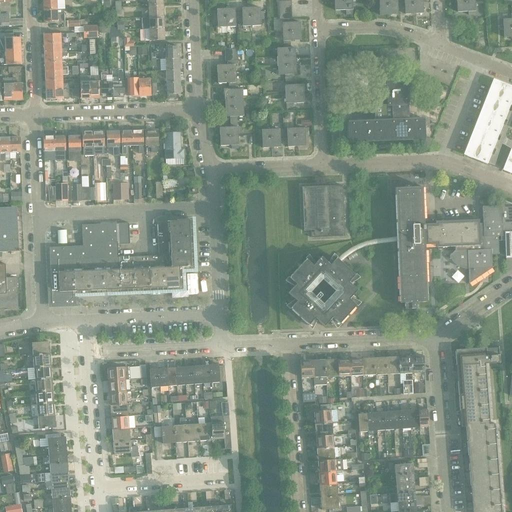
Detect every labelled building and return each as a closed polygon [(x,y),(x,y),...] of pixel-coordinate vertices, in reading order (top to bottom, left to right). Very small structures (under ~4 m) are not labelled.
[(57,10),(56,0),(43,0),(44,10),(57,10)] [(389,15),(388,0),(375,0),(376,5),(379,5),(380,16),(389,15)] [(398,15),(397,4),(401,4),(400,0),(388,0),(389,15),(398,15)] [(414,14),(413,0),(400,0),(401,4),(404,4),(405,14),(414,14)] [(423,14),(422,3),(426,3),(425,0),(413,0),(414,14),(423,14)] [(353,15),(352,1),(334,2),(335,11),(346,10),(346,15),(353,15)] [(476,15),(475,3),(457,4),(458,12),(468,12),(469,15),(476,15)] [(163,18),(163,6),(148,7),(149,18),(163,18)] [(251,26),(251,8),(242,9),(242,13),(238,13),(238,20),(242,20),(243,27),(251,26)] [(264,19),(264,12),(260,12),(260,8),(251,8),(251,26),(261,26),(260,19),(264,19)] [(227,27),(226,9),(217,10),(217,14),(213,14),(214,21),(217,21),(217,28),(227,27)] [(238,20),(238,13),(235,13),(235,9),(226,9),(227,27),(235,27),(235,20),(238,20)] [(64,22),(64,10),(57,10),(44,10),(44,23),(64,22)] [(0,26),(9,26),(9,20),(9,15),(0,14),(0,26)] [(164,29),(163,18),(149,18),(141,18),(142,30),(145,30),(164,29)] [(301,31),(300,22),(289,23),(289,19),(282,20),(283,32),(301,31)] [(511,37),(511,32),(511,19),(499,20),(499,27),(503,27),(504,38),(511,37)] [(98,38),(97,26),(83,27),(84,39),(98,38)] [(122,37),(117,31),(116,29),(110,26),(110,27),(98,27),(98,33),(111,32),(111,37),(122,37)] [(164,41),(164,29),(145,30),(145,41),(150,41),(164,41)] [(301,40),(301,31),(283,32),(283,45),(290,45),(290,41),(301,40)] [(61,44),(60,38),(76,37),(76,34),(44,35),(44,44),(61,44)] [(20,51),(20,38),(5,38),(5,46),(0,46),(0,52),(6,52),(20,51)] [(134,41),(133,41),(130,41),(130,38),(124,38),(124,47),(134,47),(134,41)] [(61,49),(61,44),(44,44),(44,54),(67,53),(66,49),(61,49)] [(295,57),(295,48),(291,48),(290,45),(283,45),(283,48),(277,49),(277,58),(295,57)] [(179,59),(178,47),(165,47),(166,60),(179,59)] [(147,56),(147,48),(137,48),(138,56),(147,56)] [(399,57),(400,51),(387,49),(387,56),(399,57)] [(21,65),(20,51),(6,52),(6,65),(21,65)] [(61,62),(61,57),(67,56),(67,53),(44,54),(45,63),(61,62)] [(296,66),(295,57),(277,58),(278,67),(296,66)] [(179,71),(179,59),(166,60),(166,71),(179,71)] [(235,74),(235,65),(241,65),(241,61),(238,61),(228,62),(228,65),(217,66),(217,75),(235,74)] [(62,68),(61,62),(45,63),(45,72),(67,71),(67,68),(62,68)] [(296,75),(296,66),(278,67),(278,75),(284,75),(285,78),(292,78),(292,75),(296,75)] [(62,80),(62,75),(68,75),(67,71),(45,72),(46,81),(62,80)] [(180,82),(179,71),(166,71),(167,83),(180,82)] [(124,96),(123,72),(118,73),(118,78),(112,78),(112,82),(112,98),(119,98),(119,96),(124,96)] [(112,98),(112,82),(106,83),(106,73),(101,73),(101,97),(106,97),(106,98),(112,98)] [(236,87),(235,74),(217,75),(218,84),(229,83),(229,87),(236,87)] [(90,99),(89,76),(86,77),(86,82),(80,82),(81,99),(90,99)] [(100,98),(99,76),(89,76),(90,99),(100,98)] [(139,96),(139,78),(127,79),(128,96),(132,96),(133,97),(137,97),(138,96),(139,96)] [(150,96),(150,78),(139,78),(139,96),(140,96),(141,97),(144,97),(145,96),(150,96)] [(12,101),(11,79),(9,79),(9,84),(2,84),(2,101),(12,101)] [(22,100),(22,84),(16,84),(16,79),(11,79),(12,101),(22,100)] [(68,90),(68,84),(62,85),(62,80),(46,81),(46,91),(68,90)] [(425,139),(424,119),(409,120),(407,80),(387,81),(388,106),(392,106),(392,120),(349,122),(350,143),(425,139)] [(511,100),(511,87),(494,81),(465,155),(487,163),(511,100)] [(180,95),(180,82),(167,83),(167,95),(167,101),(176,101),(176,95),(180,95)] [(303,94),(303,85),(292,86),(292,82),(285,82),(285,95),(303,94)] [(243,99),(242,90),(236,90),(236,87),(229,87),(229,90),(225,91),(225,100),(243,99)] [(69,99),(68,90),(46,91),(46,100),(69,99)] [(304,103),(303,94),(285,95),(286,107),(293,107),(293,103),(304,103)] [(243,108),(243,99),(225,100),(225,109),(243,108)] [(244,116),(243,108),(225,109),(226,117),(230,117),(230,124),(237,124),(237,117),(244,116)] [(238,137),(237,124),(230,124),(230,128),(220,128),(220,138),(238,137)] [(306,146),(305,135),(309,135),(308,128),(296,129),(296,147),(306,146)] [(280,147),(280,137),(283,136),(283,129),(271,130),(271,148),(280,147)] [(296,147),(296,129),(283,129),(283,136),(287,136),(288,147),(296,147)] [(157,146),(157,130),(145,131),(146,147),(151,147),(151,153),(158,153),(159,153),(159,146),(157,146)] [(271,148),(271,130),(258,130),(258,137),(262,137),(262,148),(271,148)] [(119,156),(119,131),(107,132),(108,148),(113,148),(113,156),(119,156)] [(132,146),(132,131),(122,131),(122,155),(126,155),(126,146),(132,146)] [(143,154),(142,131),(132,131),(132,146),(139,146),(139,154),(143,154)] [(93,156),(93,147),(93,132),(83,132),(83,156),(93,156)] [(104,153),(103,132),(93,132),(93,147),(100,147),(100,153),(104,153)] [(180,150),(180,133),(165,134),(165,154),(163,154),(163,159),(166,159),(166,165),(175,164),(175,159),(184,159),(183,150),(180,150)] [(65,160),(64,136),(54,137),(54,152),(55,152),(55,161),(65,160)] [(81,161),(80,136),(68,136),(69,162),(81,161)] [(54,152),(54,137),(44,137),(44,162),(48,161),(48,152),(54,152)] [(238,149),(238,137),(220,138),(220,146),(231,146),(231,149),(238,149)] [(10,153),(9,138),(0,138),(0,161),(5,162),(5,153),(10,153)] [(20,159),(20,138),(9,138),(10,153),(16,153),(16,159),(20,159)] [(511,149),(503,169),(511,173),(511,149)] [(427,302),(425,251),(425,245),(436,245),(436,247),(455,247),(455,251),(449,257),(450,257),(451,256),(452,258),(454,260),(455,262),(457,264),(459,265),(461,266),(463,267),(466,267),(468,267),(469,284),(492,268),(492,255),(499,255),(498,237),(500,237),(501,241),(505,241),(506,254),(509,254),(510,255),(511,255),(511,256),(511,255),(511,204),(499,199),(498,200),(501,201),(502,206),(482,207),(483,224),(479,224),(479,220),(424,222),(423,187),(402,188),(401,179),(390,180),(390,194),(395,193),(397,238),(374,240),(366,242),(358,245),(351,249),(344,254),(337,259),(340,262),(353,252),(360,249),(367,246),(375,244),(397,242),(400,303),(404,303),(405,309),(416,309),(416,303),(427,302)] [(176,180),(163,183),(164,189),(177,186),(176,180)] [(120,183),(112,184),(112,189),(113,200),(120,200),(120,183)] [(127,183),(120,183),(120,200),(128,200),(128,189),(127,183)] [(68,184),(55,185),(55,187),(55,190),(55,200),(55,201),(68,201),(68,192),(68,188),(68,184)] [(80,185),(72,186),(73,201),(81,201),(80,185)] [(198,194),(197,186),(188,188),(189,196),(198,194)] [(344,236),(342,186),(302,188),(303,231),(310,231),(311,238),(344,236)] [(55,200),(55,190),(55,187),(48,187),(48,195),(46,195),(46,201),(55,201),(55,200)] [(89,201),(89,188),(81,188),(82,201),(89,201)] [(22,202),(21,192),(11,193),(11,202),(22,202)] [(8,194),(0,194),(0,202),(8,202),(8,194)] [(13,231),(12,208),(0,208),(0,252),(23,251),(23,250),(19,250),(18,231),(13,231)] [(190,237),(189,220),(177,220),(177,222),(157,222),(158,238),(190,237)] [(100,225),(82,225),(83,246),(85,291),(89,291),(104,290),(119,290),(118,258),(118,245),(117,238),(117,231),(117,224),(100,225)] [(66,244),(66,231),(58,231),(59,244),(66,244)] [(191,267),(191,252),(190,237),(158,238),(159,256),(163,256),(164,267),(179,267),(191,267)] [(85,291),(83,246),(49,248),(52,305),(67,304),(73,298),(73,292),(85,291)] [(180,287),(179,267),(164,267),(163,256),(159,256),(148,257),(149,289),(180,287)] [(149,289),(148,257),(118,258),(119,290),(149,289)] [(349,299),(357,291),(349,282),(355,275),(340,262),(337,259),(336,258),(330,265),(321,257),(313,266),(306,260),(289,278),(296,285),(288,294),(297,302),(290,309),(309,326),(315,319),(324,327),(332,318),(339,325),(356,306),(349,299)] [(440,273),(437,280),(444,284),(448,276),(440,273)] [(0,309),(18,309),(17,278),(6,278),(7,294),(0,294),(0,309)] [(50,354),(49,342),(28,344),(28,350),(32,350),(33,356),(50,354)] [(501,511),(494,424),(490,424),(485,365),(499,364),(500,364),(499,355),(501,355),(501,352),(499,352),(499,347),(498,347),(498,348),(486,349),(486,348),(455,350),(461,427),(466,427),(472,511),(501,511)] [(51,367),(50,354),(33,356),(34,368),(51,367)] [(424,373),(424,356),(411,357),(412,374),(424,373)] [(400,374),(399,357),(387,358),(388,375),(400,374)] [(413,394),(412,381),(405,381),(405,374),(412,374),(411,357),(399,357),(400,374),(400,384),(403,384),(404,395),(413,394)] [(376,375),(375,358),(362,359),(363,376),(376,375)] [(388,375),(387,358),(375,358),(376,375),(388,375)] [(350,376),(350,359),(337,360),(338,377),(350,376)] [(363,376),(362,359),(350,359),(350,376),(363,376)] [(326,377),(325,360),(312,361),(313,378),(326,377)] [(338,377),(337,360),(325,360),(326,377),(338,377)] [(313,378),(312,361),(300,361),(301,378),(313,378)] [(211,383),(210,365),(200,366),(202,384),(211,383)] [(220,383),(219,365),(210,365),(211,383),(220,383)] [(202,384),(200,366),(192,367),(193,385),(202,384)] [(52,379),(51,367),(34,368),(35,380),(52,379)] [(130,379),(129,367),(107,369),(108,381),(125,380),(130,379)] [(184,385),(183,367),(175,368),(176,386),(184,385)] [(193,385),(192,367),(183,367),(184,385),(193,385)] [(176,386),(175,368),(167,369),(168,387),(176,386)] [(159,387),(158,369),(149,370),(151,388),(159,387)] [(168,387),(167,369),(158,369),(159,387),(168,387)] [(7,374),(0,375),(0,383),(4,383),(9,382),(7,374)] [(53,391),(52,379),(35,380),(36,392),(53,391)] [(126,392),(125,380),(108,381),(109,393),(126,392)] [(54,403),(53,391),(36,392),(37,404),(54,403)] [(127,404),(126,392),(109,393),(110,406),(127,404)] [(315,402),(314,394),(303,394),(303,403),(315,402)] [(55,416),(54,403),(37,404),(38,417),(55,416)] [(128,416),(127,404),(110,406),(111,418),(128,416)] [(161,425),(160,406),(153,406),(155,426),(161,425)] [(428,427),(427,409),(418,410),(420,428),(428,427)] [(411,428),(410,410),(401,411),(402,429),(411,428)] [(420,428),(418,410),(410,410),(411,428),(420,428)] [(332,423),(331,411),(330,411),(320,411),(314,412),(315,424),(332,423)] [(402,429),(401,411),(392,412),(394,430),(402,429)] [(394,430),(392,412),(384,413),(385,430),(394,430)] [(376,431),(375,413),(367,414),(368,432),(376,431)] [(385,430),(384,413),(375,413),(376,431),(385,430)] [(368,432),(367,414),(358,415),(359,432),(368,432)] [(56,428),(55,416),(38,417),(39,429),(56,428)] [(129,429),(128,416),(111,418),(112,430),(129,429)] [(230,432),(228,416),(223,416),(223,422),(211,423),(212,440),(224,439),(224,433),(230,432)] [(186,442),(185,425),(185,418),(178,419),(179,426),(173,426),(175,443),(186,442)] [(212,440),(211,423),(197,424),(199,441),(212,440)] [(333,435),(332,423),(315,424),(316,436),(333,435)] [(199,441),(197,424),(185,425),(186,442),(199,441)] [(175,443),(173,426),(161,427),(163,444),(175,443)] [(130,441),(129,429),(112,430),(113,442),(130,441)] [(8,434),(0,435),(0,443),(9,442),(8,434)] [(334,447),(333,435),(316,436),(317,448),(334,447)] [(66,446),(65,437),(47,439),(48,448),(66,446)] [(135,446),(130,447),(130,441),(113,442),(114,455),(131,454),(131,453),(135,453),(135,446)] [(0,443),(0,448),(1,452),(11,450),(10,442),(0,443)] [(67,455),(66,446),(48,448),(49,456),(67,455)] [(335,460),(334,447),(317,448),(318,461),(335,460)] [(25,449),(20,450),(16,451),(17,460),(22,459),(21,456),(25,455),(25,449)] [(9,454),(0,455),(0,457),(3,473),(12,471),(9,454)] [(67,463),(67,455),(49,456),(50,465),(67,463)] [(335,460),(318,461),(319,473),(336,471),(342,471),(341,465),(341,459),(335,460)] [(68,473),(67,463),(50,465),(50,474),(68,473)] [(412,474),(412,464),(395,466),(396,475),(412,474)] [(141,466),(136,466),(124,467),(124,473),(136,472),(137,474),(142,474),(141,466)] [(337,484),(336,471),(319,473),(320,486),(337,484)] [(68,473),(50,474),(44,475),(45,483),(51,483),(69,481),(68,473)] [(413,483),(412,474),(396,475),(396,484),(413,483)] [(2,477),(3,485),(15,483),(13,475),(2,477)] [(26,476),(20,477),(22,485),(32,484),(31,476),(30,476),(26,476)] [(69,489),(69,481),(51,483),(52,491),(69,489)] [(414,492),(413,483),(396,484),(397,493),(414,492)] [(338,497),(337,484),(320,486),(321,498),(338,497)] [(70,498),(69,489),(52,491),(52,499),(70,498)] [(414,497),(414,492),(397,493),(398,503),(415,501),(414,497)] [(338,509),(338,497),(321,498),(322,510),(338,509)] [(71,506),(70,498),(52,499),(53,508),(71,506)] [(398,511),(415,511),(415,501),(398,503),(398,511)]
